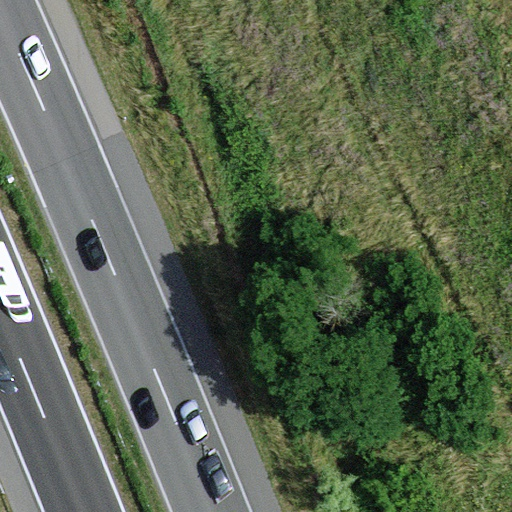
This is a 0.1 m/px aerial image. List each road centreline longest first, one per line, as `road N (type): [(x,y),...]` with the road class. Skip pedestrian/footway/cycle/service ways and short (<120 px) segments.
road 1 (motorway): [(208,511),(0,17)]
road 2 (motorway): [(0,316),(80,511)]
